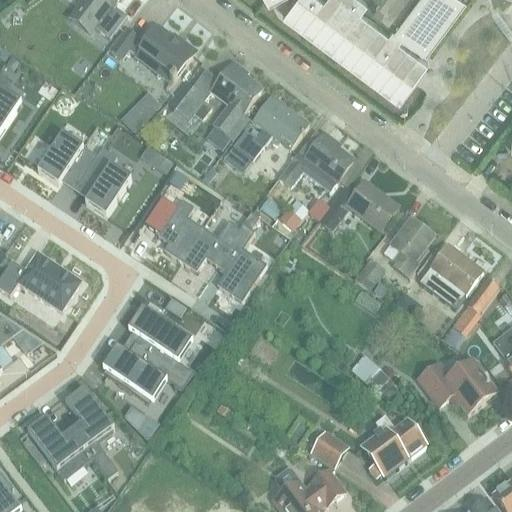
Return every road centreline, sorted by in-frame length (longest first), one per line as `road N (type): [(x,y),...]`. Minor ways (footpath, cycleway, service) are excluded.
road 1 (residential): [(0,189),(127,275),(69,367),(0,417)]
road 2 (unclassified): [(422,171),(201,0)]
road 3 (residential): [(422,171),(511,59)]
road 4 (tertiary): [(415,511),(511,439)]
